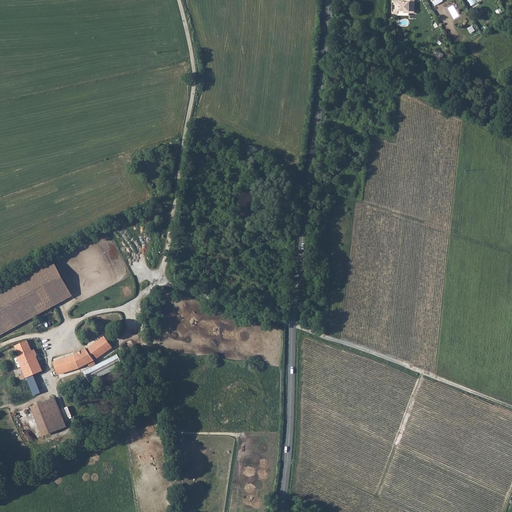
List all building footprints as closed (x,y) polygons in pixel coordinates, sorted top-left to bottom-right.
[(414,0),(406,0),(406,3),(403,3),(403,1),(392,1),(392,14),(398,14),(398,12),(409,12),(409,13),(414,13),(414,0)] [(0,334),(73,294),(54,262),(54,261),(28,275),(0,290),(0,334)] [(74,355),(53,362),(57,375),(80,368),(94,360),(111,348),(104,339),(86,351),(86,349),(74,355)] [(19,356),(17,357),(26,377),(33,374),(42,370),(36,356),(37,356),(35,350),(32,351),(27,340),(14,346),(19,356)] [(33,374),(26,377),(34,396),(41,393),(33,374)] [(66,427),(55,398),(30,407),(41,436),(66,427)]
